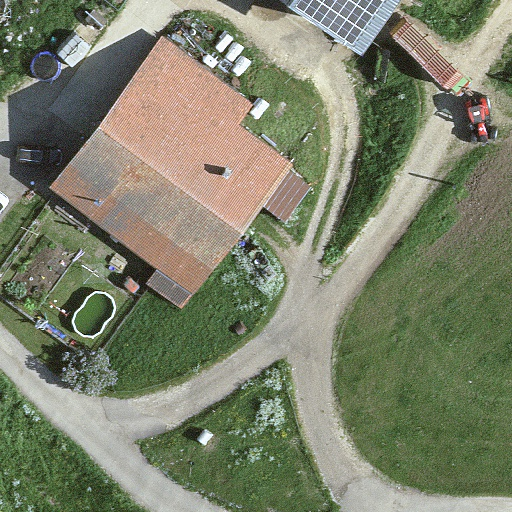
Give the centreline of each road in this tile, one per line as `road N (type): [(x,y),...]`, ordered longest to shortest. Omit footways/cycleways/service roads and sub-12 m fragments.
road 1 (track): [(248,0),(326,82),(326,185),(290,317),(291,423),(311,470),(339,505),(356,511)]
road 2 (track): [(435,79),(434,117),(418,160),(341,265),(290,317),(233,363),(174,393),(134,411),(82,420)]
road 3 (track): [(200,511),(82,420),(0,340)]
